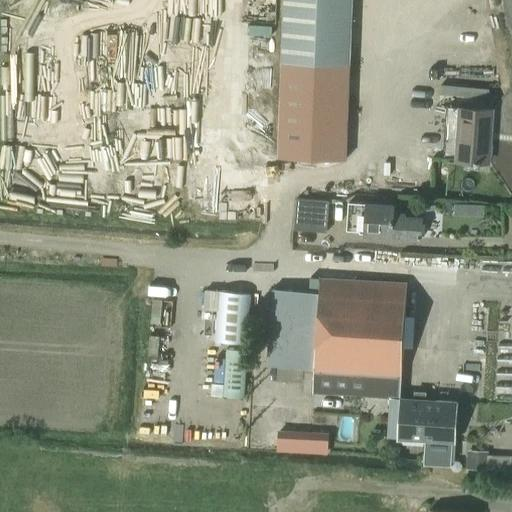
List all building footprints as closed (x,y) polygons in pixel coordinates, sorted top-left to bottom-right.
[(345,160),(351,0),(284,0),(278,157),(345,160)] [(457,161),(489,162),(491,109),(459,108),(457,161)] [(295,230),(327,232),(329,201),(296,198),(295,230)] [(367,204),(349,203),(347,230),(365,231),(365,235),(391,237),(391,239),(402,240),(402,238),(421,239),(422,218),(398,216),(399,212),(393,212),(394,205),(367,204)] [(270,325),(268,366),(277,366),(276,381),(303,382),(303,368),(306,368),(305,379),(314,379),(314,369),(402,374),(407,284),(320,278),(319,280),(312,280),(312,290),(319,290),(319,292),(284,290),(272,289),(270,325)] [(218,292),(215,341),(236,343),(245,343),(246,344),(250,295),(218,292)] [(226,349),(223,396),(243,397),(246,350),(226,349)] [(314,379),(313,393),(342,395),(365,396),(389,398),(400,399),(400,395),(402,374),(314,369),(314,379)] [(400,395),(400,399),(425,400),(424,417),(431,418),(430,441),(425,440),(424,464),(433,464),(444,465),(446,441),(455,442),(457,402),(458,399),(400,395)] [(389,398),(389,410),(400,410),(399,439),(420,440),(425,440),(430,441),(431,418),(424,417),(425,400),(400,399),(389,398)] [(278,430),(276,451),(312,454),(314,432),(278,430)] [(314,437),(313,449),(325,450),(325,437),(314,437)] [(467,450),(467,470),(486,470),(486,451),(467,450)]
